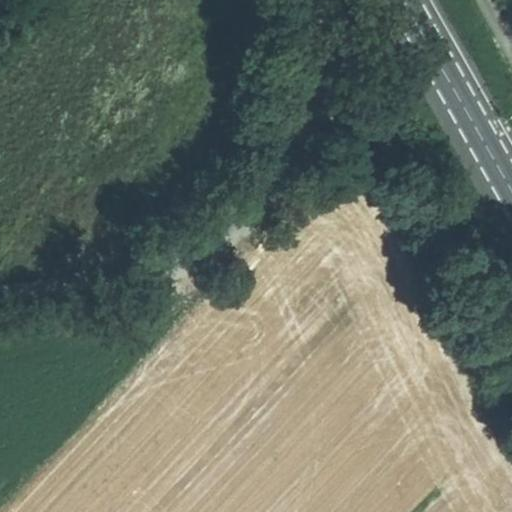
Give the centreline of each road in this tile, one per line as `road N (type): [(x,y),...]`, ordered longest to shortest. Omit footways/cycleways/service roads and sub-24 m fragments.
road 1 (unclassified): [(0,291),(142,275),(224,247),(273,189),(290,132),(296,0)]
road 2 (secondary): [(511,182),(408,0)]
